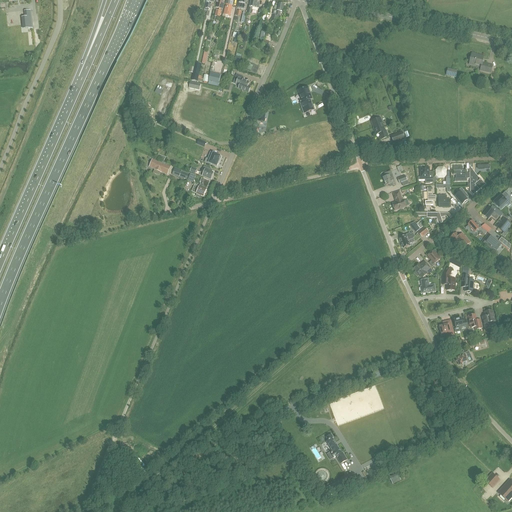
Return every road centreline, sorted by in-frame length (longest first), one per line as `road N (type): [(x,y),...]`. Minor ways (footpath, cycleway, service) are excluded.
road 1 (track): [(63,240),(360,164),(511,158)]
road 2 (unclassified): [(121,418),(297,0)]
road 3 (track): [(112,511),(398,267)]
road 4 (trunk): [(0,305),(134,0)]
road 5 (unclassified): [(398,267),(299,0)]
road 6 (tertiary): [(511,44),(308,0)]
road 7 (trunk): [(81,79),(0,264)]
road 8 (unclassified): [(0,169),(59,25),(60,0)]
road 9 (unclassified): [(511,442),(470,399),(423,321)]
road 10 (residential): [(423,321),(477,300),(413,300)]
